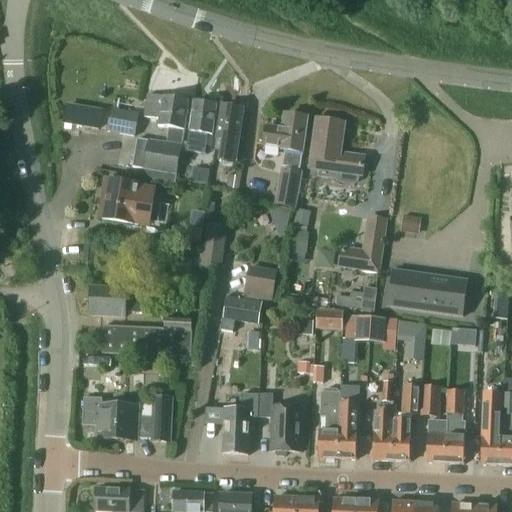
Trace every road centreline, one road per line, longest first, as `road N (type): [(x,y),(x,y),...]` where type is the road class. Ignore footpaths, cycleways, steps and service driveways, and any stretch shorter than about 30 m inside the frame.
road 1 (residential): [(511,486),(53,468)]
road 2 (tertiary): [(138,0),(331,54),(511,82)]
road 3 (tertiary): [(54,294),(17,110),(16,0)]
road 4 (tertiary): [(53,468),(54,294)]
